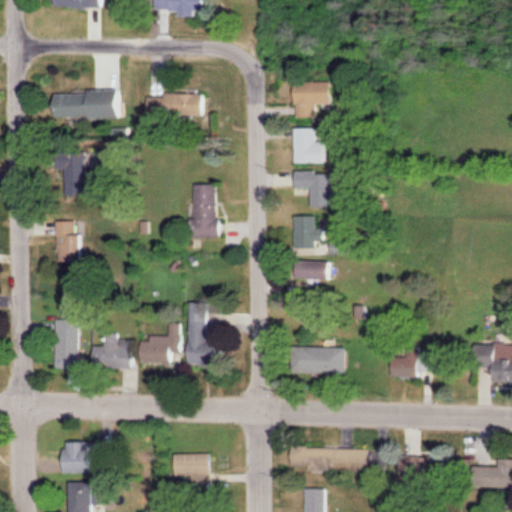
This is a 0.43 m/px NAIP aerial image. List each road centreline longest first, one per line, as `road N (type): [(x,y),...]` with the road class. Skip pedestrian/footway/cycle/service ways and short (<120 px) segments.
road 1 (residential): [(511,413),(0,400)]
road 2 (residential): [(25,511),(17,0)]
road 3 (residential): [(260,511),(253,77),(245,59)]
road 4 (residential): [(245,59),(217,46),(0,43)]
